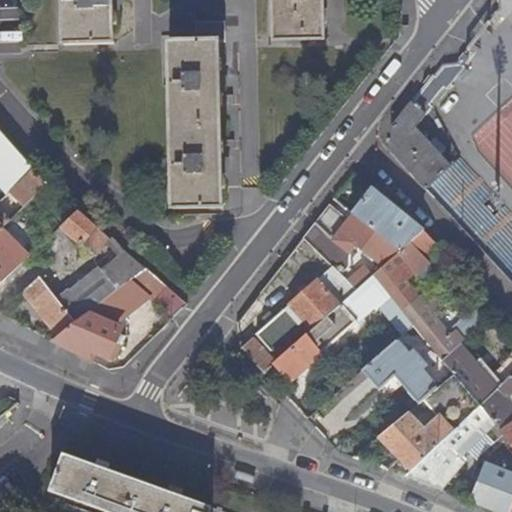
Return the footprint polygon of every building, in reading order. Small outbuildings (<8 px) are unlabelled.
[(61,0),(63,45),(112,45),(112,10),(117,10),(117,0),(61,0)] [(272,0),(272,41),(322,40),(321,0),(272,0)] [(511,0),(497,0),(499,9),(491,18),(497,22),(501,17),(504,18),(511,9),(511,0)] [(223,43),(223,24),(195,24),(195,43),(168,44),(170,210),(220,209),(220,173),(224,174),(225,162),(219,161),(218,91),(223,91),(224,80),(218,78),(217,43),(223,43)] [(427,189),(452,167),(441,155),(435,149),(416,127),(432,107),(429,104),(445,85),(448,86),(464,67),(463,66),(470,57),(464,52),(457,61),(443,63),(393,125),(392,150),(427,189)] [(11,190),(32,169),(1,135),(0,133),(0,182),(9,191),(11,190)] [(435,149),(441,155),(445,150),(438,142),(435,145),(437,147),(435,149)] [(427,189),(511,281),(511,213),(462,158),(452,167),(427,189)] [(26,204),(47,184),(32,169),(11,190),(26,204)] [(424,230),(371,188),(355,209),(352,213),(354,215),(401,251),(424,230)] [(401,251),(354,215),(349,221),(330,206),(305,238),(335,267),(342,275),(351,268),(350,253),(357,244),(385,266),(401,251)] [(88,312),(130,280),(143,269),(119,248),(77,210),(61,226),(105,266),(72,292),(66,296),(72,303),(64,310),(56,299),(39,278),(22,292),(57,337),(88,312)] [(0,229),(9,220),(0,211),(0,229)] [(0,283),(27,258),(0,230),(0,283)] [(438,246),(424,230),(401,251),(385,266),(374,276),(390,297),(414,326),(443,362),(461,344),(464,342),(454,333),(451,336),(436,318),(442,313),(436,307),(440,303),(436,298),(427,306),(407,283),(413,278),(409,273),(438,246)] [(346,279),(342,275),(335,267),(258,336),(272,352),(305,322),(313,330),(343,304),(357,290),(346,279)] [(144,296),(160,283),(144,268),(143,269),(130,280),(144,296)] [(357,290),(371,276),(364,269),(353,279),(349,275),(346,279),(357,290)] [(390,297),(374,276),(372,275),(371,276),(357,290),(343,304),(313,330),(277,362),(276,363),(293,381),(374,308),(376,310),(390,297)] [(69,288),(56,299),(64,310),(72,303),(66,296),(72,292),(69,288)] [(477,309),(454,333),(464,342),(485,318),(477,309)] [(83,349),(93,353),(106,359),(107,357),(112,360),(123,337),(113,333),(116,326),(88,312),(57,337),(51,341),(79,356),(83,349)] [(250,335),(241,344),(238,345),(265,373),(276,363),(277,362),(250,335)] [(409,355),(397,341),(363,371),(381,390),(397,376),(421,403),(425,399),(438,389),(422,370),(426,366),(414,352),(409,355)] [(499,390),(461,344),(443,362),(455,375),(483,406),(499,390)] [(79,356),(90,361),(93,353),(83,349),(79,356)] [(511,356),(500,368),(511,379),(511,376),(511,356)] [(455,375),(438,389),(425,399),(440,418),(436,421),(427,430),(410,412),(380,437),(400,458),(387,469),(408,476),(483,406),(455,375)] [(511,376),(511,379),(499,390),(483,406),(496,423),(511,445),(511,403),(508,399),(511,395),(511,376)] [(425,399),(421,403),(436,421),(440,418),(425,399)] [(496,423),(483,406),(408,476),(433,486),(442,489),(465,463),(460,458),(496,423)] [(208,511),(211,508),(181,497),(184,490),(171,486),(168,493),(108,471),(110,464),(97,459),(95,466),(65,455),(51,491),(108,511),(208,511)] [(456,485),(453,494),(488,508),(498,511),(511,511),(511,473),(486,463),(480,479),(470,474),(462,488),(456,485)]
